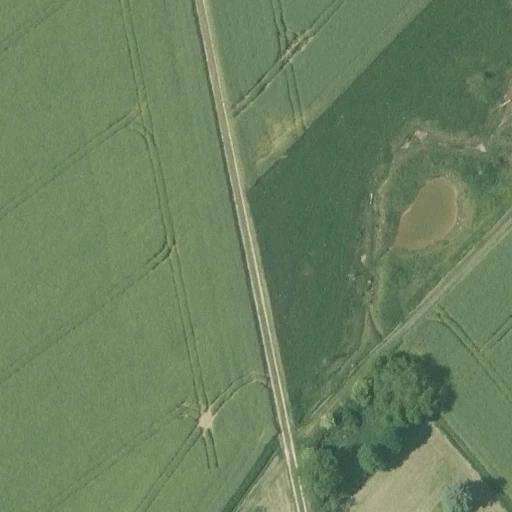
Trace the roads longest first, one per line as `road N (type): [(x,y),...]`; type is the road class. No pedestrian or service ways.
road 1 (track): [(302,511),(203,0)]
road 2 (track): [(250,511),(289,456),(511,218)]
